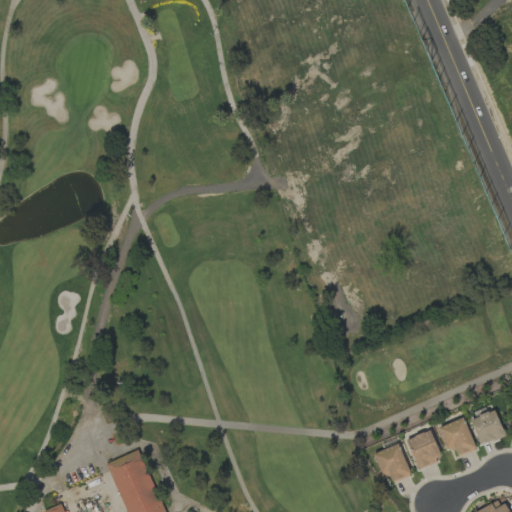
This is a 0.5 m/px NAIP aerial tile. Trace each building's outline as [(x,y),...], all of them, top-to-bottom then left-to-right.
[(503,437),(494,410),(469,418),(477,445),(503,437)] [(474,449),(461,418),(437,428),(447,451),(453,448),(456,457),(474,449)] [(404,440),(417,470),(440,460),(428,430),(404,440)] [(391,483),(410,475),(396,444),(372,454),(381,477),(387,474),(391,483)] [(162,511),(139,450),(105,463),(124,511),(63,511),(61,504),(43,510),(43,511),(162,511)] [(506,511),(500,498),(473,511),(506,511)]
